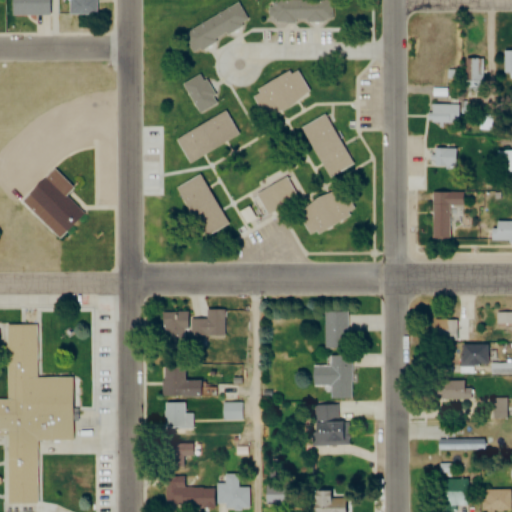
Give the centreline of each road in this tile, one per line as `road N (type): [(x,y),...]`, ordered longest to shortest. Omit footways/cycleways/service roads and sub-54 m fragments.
road 1 (residential): [(511,274),(0,282)]
road 2 (residential): [(129,0),(128,511)]
road 3 (residential): [(398,0),(397,511)]
road 4 (residential): [(0,47),(130,45)]
